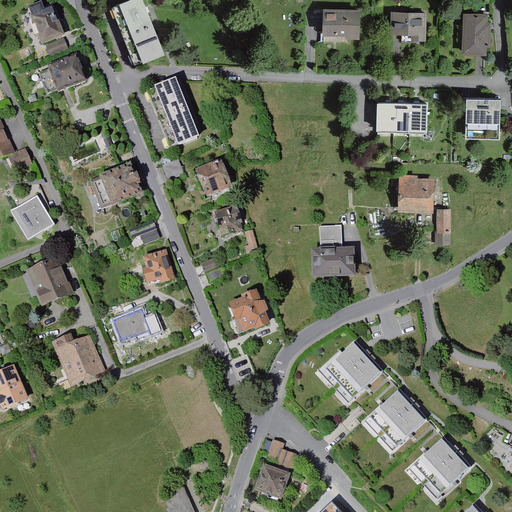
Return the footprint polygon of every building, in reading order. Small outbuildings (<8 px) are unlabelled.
[(120,0),(133,29),(154,21),(145,0),(120,0)] [(62,34),(51,7),(44,10),(40,2),(29,7),(43,42),(62,34)] [(362,8),(327,7),(327,31),(349,31),(349,34),(362,35),(362,8)] [(427,14),(395,12),(394,33),(403,33),(403,43),(417,44),(417,40),(425,40),(427,14)] [(489,14),(469,13),(467,50),(489,51),(489,44),(492,44),(493,22),(489,22),(489,14)] [(165,49),(154,21),(133,29),(144,57),(165,49)] [(69,50),(64,39),(47,46),(51,57),(69,50)] [(78,59),(51,69),(52,70),(41,75),(49,96),(59,92),(60,93),(87,83),(78,59)] [(156,86),(168,116),(189,108),(177,78),(156,86)] [(500,100),(467,100),(466,139),(499,139),(500,100)] [(379,130),(395,131),(396,103),(380,103),(379,130)] [(395,131),(411,131),(412,104),(396,103),(395,131)] [(429,104),(412,104),(411,131),(429,132),(429,104)] [(201,137),(189,108),(168,116),(180,146),(201,137)] [(0,160),(7,158),(15,154),(0,121),(0,120),(0,160)] [(111,138),(104,140),(108,150),(114,147),(111,138)] [(15,154),(7,158),(14,173),(33,165),(26,149),(15,154)] [(179,160),(163,166),(169,181),(185,175),(179,160)] [(222,162),(198,171),(208,196),(232,187),(222,162)] [(132,176),(129,168),(103,179),(114,204),(140,193),(137,187),(146,184),(141,172),(132,176)] [(416,176),(400,176),(399,209),(433,210),(434,180),(416,179),(416,176)] [(9,181),(13,187),(47,183),(45,179),(9,181)] [(35,200),(13,214),(30,243),(33,242),(53,230),(40,208),(35,200)] [(238,207),(217,214),(224,237),(243,231),(240,222),(242,222),(238,207)] [(452,209),(439,209),(439,244),(452,244),(452,209)] [(161,240),(154,223),(129,233),(133,242),(131,243),(134,250),(161,240)] [(343,227),(322,228),(323,254),(318,254),(318,278),(356,276),(355,251),(344,252),(343,227)] [(251,248),(256,247),(252,231),(247,232),(251,248)] [(166,254),(145,260),(148,271),(145,272),(148,284),(162,280),(163,285),(175,281),(166,254)] [(57,259),(27,272),(42,307),(72,294),(57,259)] [(221,270),(217,260),(203,266),(207,275),(221,270)] [(225,279),(221,270),(207,275),(211,285),(225,279)] [(258,293),(244,298),(245,300),(231,306),(238,323),(242,321),(247,333),(257,329),(258,331),(271,326),(267,315),(269,314),(266,305),(263,306),(258,293)] [(152,309),(114,324),(122,343),(136,337),(138,342),(161,333),(152,309)] [(70,337),(54,345),(73,387),(105,373),(90,338),(74,345),(70,337)] [(360,349),(356,345),(328,371),(356,400),(384,374),(376,366),(360,349)] [(0,374),(0,394),(20,386),(13,369),(0,374)] [(27,401),(20,386),(0,394),(0,404),(3,411),(27,401)] [(404,396),(399,390),(371,416),(398,445),(426,419),(419,412),(404,396)] [(449,445),(443,438),(415,464),(442,494),(470,467),(462,459),(449,445)] [(275,443),(267,466),(292,475),(298,458),(283,452),(285,446),(275,443)] [(291,478),(267,470),(258,494),(283,502),(291,478)] [(161,493),(168,511),(194,511),(183,484),(174,488),(161,493)] [(341,511),(332,502),(321,511),(341,511)]
